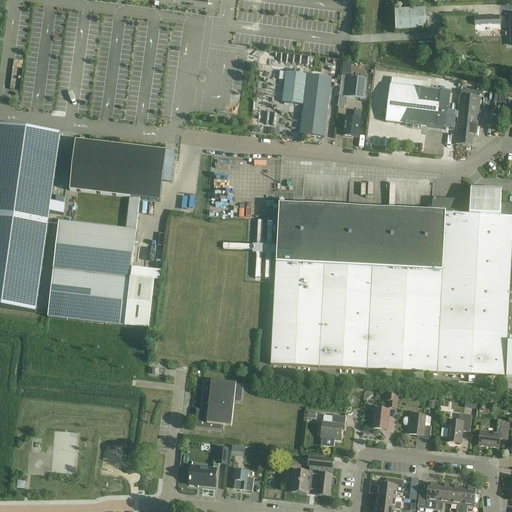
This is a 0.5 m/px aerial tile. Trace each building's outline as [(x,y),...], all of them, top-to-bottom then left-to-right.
[(425,29),(424,9),(395,10),(395,31),(425,29)] [(500,14),(481,15),(481,28),(500,27),(500,14)] [(300,135),(324,138),(331,78),(286,73),(282,103),(303,106),(300,135)] [(363,100),(366,80),(341,77),(338,108),(344,109),(347,106),(347,98),(363,100)] [(437,129),(442,92),(431,91),(390,85),(385,122),(437,129)] [(271,95),(271,107),(280,106),(279,95),(271,95)] [(454,145),(471,147),(472,136),(476,137),(480,99),(461,97),(454,145)] [(283,113),(283,130),(291,130),(292,113),(283,113)] [(346,118),(343,136),(359,138),(362,114),(357,113),(357,120),(346,118)] [(0,125),(0,308),(36,314),(49,214),(64,216),(65,205),(51,203),(60,139),(61,134),(0,125)] [(154,282),(151,281),(131,279),(136,231),(140,200),(160,202),(162,182),(171,183),(175,153),(166,152),(166,151),(75,141),(70,192),(129,199),(126,230),(59,222),(48,318),(149,330),(154,282)] [(226,163),(225,175),(247,176),(247,164),(226,163)] [(225,191),(251,192),(251,181),(225,180),(225,191)] [(511,205),(502,205),(502,204),(501,204),(501,194),(471,192),(470,204),(469,204),(461,203),(458,201),(436,199),(436,202),(432,201),(432,214),(280,208),(278,266),(273,366),(504,377),(511,377),(511,205)] [(195,410),(194,420),(193,430),(195,430),(224,433),(225,427),(231,427),(234,404),(242,405),(244,386),(236,385),(211,382),(203,381),(200,410),(199,410),(195,410)] [(385,400),(389,400),(388,409),(397,410),(398,396),(385,395),(385,400)] [(375,410),(372,430),(387,431),(390,412),(375,410)] [(403,420),(403,424),(404,426),(408,426),(407,435),(423,437),(423,439),(430,440),(431,428),(430,427),(431,418),(426,417),(417,416),(414,413),(411,416),(409,415),(409,419),(405,419),(403,420)] [(449,422),(448,430),(442,430),(441,435),(440,436),(440,437),(441,437),(441,438),(447,438),(446,443),(461,445),(463,432),(470,433),(472,417),(459,415),(458,423),(449,422)] [(333,448),(334,441),(340,442),(342,426),(345,427),(346,418),(333,416),(332,424),(322,423),(321,432),(318,435),(321,438),(321,440),(323,440),(323,447),(333,448)] [(501,423),(500,435),(480,433),(478,447),(499,449),(500,440),(508,441),(510,424),(501,423)] [(219,449),(218,464),(226,465),(227,450),(219,449)] [(318,496),(329,497),(331,477),(330,477),(331,469),(332,469),(321,468),(322,460),(309,459),(309,467),(313,467),(312,475),(294,473),(292,493),(307,495),(307,491),(318,492),(318,496)] [(190,480),(189,486),(214,488),(215,477),(213,477),(214,470),(191,468),(191,472),(190,477),(190,480)] [(234,470),(233,478),(235,479),(233,490),(252,493),(254,480),(248,479),(248,472),(234,470)] [(28,485),(35,486),(36,477),(28,477),(28,485)] [(379,485),(378,497),(395,499),(396,493),(402,494),(403,482),(388,480),(387,486),(379,485)] [(425,510),(437,511),(440,486),(428,484),(428,489),(420,489),(418,507),(425,508),(425,510)] [(440,486),(437,511),(440,511),(442,511),(443,504),(450,505),(452,487),(440,486)] [(452,487),(450,505),(457,506),(456,511),(461,511),(464,489),(452,487)] [(464,489),(461,511),(466,511),(467,507),(478,508),(479,496),(475,496),(476,490),(464,489)] [(395,499),(378,497),(377,508),(394,510),(395,499)]
